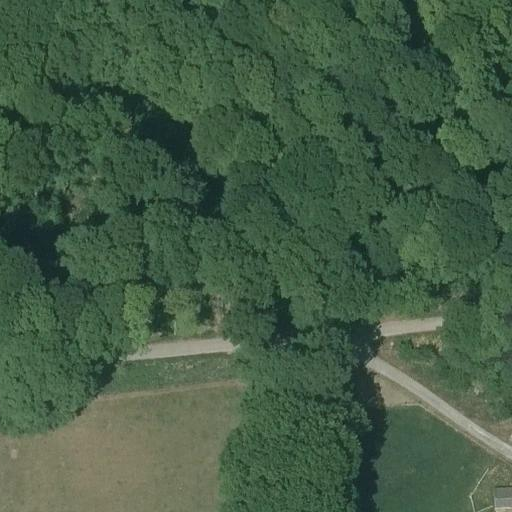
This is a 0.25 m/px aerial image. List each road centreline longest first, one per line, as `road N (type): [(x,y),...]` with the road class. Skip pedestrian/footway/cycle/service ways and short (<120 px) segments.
road 1 (secondary): [(0,91),(228,39),(511,11)]
road 2 (track): [(308,338),(0,371)]
road 3 (track): [(511,318),(308,338)]
road 4 (track): [(360,333),(365,354),(511,454)]
road 5 (track): [(308,338),(285,511)]
